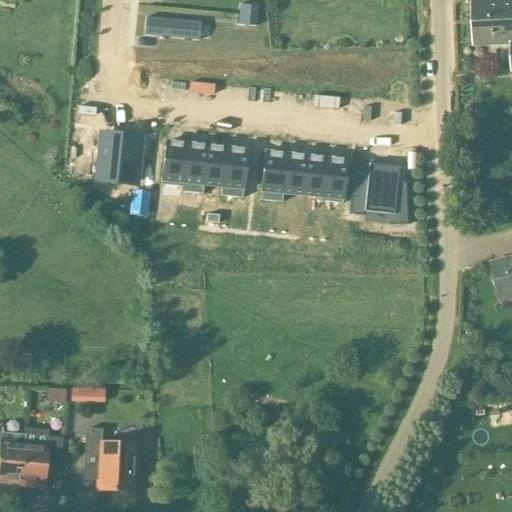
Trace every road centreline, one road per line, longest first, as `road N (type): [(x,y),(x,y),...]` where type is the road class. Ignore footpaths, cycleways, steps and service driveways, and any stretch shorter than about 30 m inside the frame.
road 1 (residential): [(115,0),(109,105),(443,131)]
road 2 (residential): [(443,131),(449,291),(442,349),(424,403),(364,511)]
road 3 (residential): [(438,0),(443,131)]
